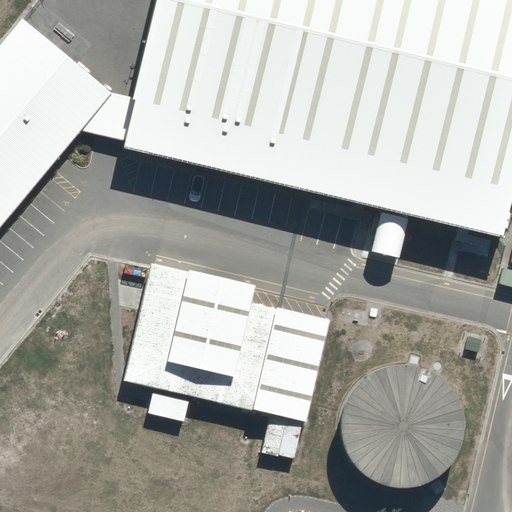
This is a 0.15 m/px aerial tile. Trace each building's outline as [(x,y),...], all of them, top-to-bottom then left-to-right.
[(511,0),(150,0),(115,149),(373,210),(454,229),(497,239),(511,176),(511,0)] [(21,18),(0,42),(0,224),(110,92),(21,18)] [(251,285),(147,262),(146,269),(121,381),(303,421),(325,321),(246,303),(251,285)] [(456,407),(447,389),(432,375),(413,366),(392,364),(372,369),(355,380),(342,396),(335,415),(335,436),(341,455),(353,472),(371,483),(390,489),(411,487),(430,479),(445,466),(456,448),(459,427),(456,407)] [(187,401),(149,392),(143,412),(181,422),(187,401)] [(423,498),(422,505),(401,500),(397,511),(462,511),(463,507),(423,498)]
